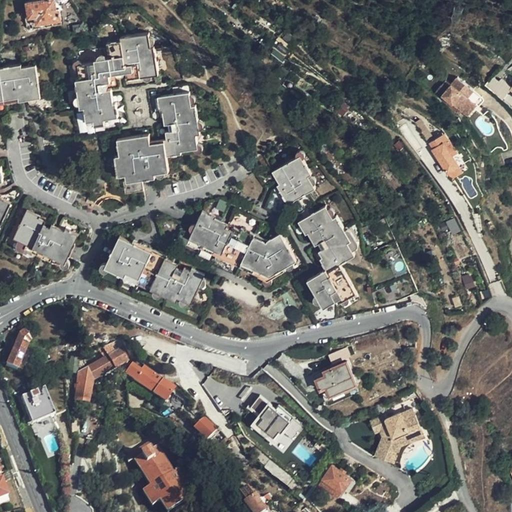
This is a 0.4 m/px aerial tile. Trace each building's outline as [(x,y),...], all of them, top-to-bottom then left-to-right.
[(56,8),(54,0),(26,0),(29,16),(36,15),(37,23),(61,19),(60,8),(56,8)] [(157,72),(152,46),(148,46),(145,30),(119,35),(119,37),(105,40),(107,55),(94,57),(95,60),(76,64),(78,77),(74,77),(79,106),(83,106),(85,120),(117,114),(115,100),(112,100),(110,87),(106,87),(105,82),(109,82),(107,73),(126,70),(127,78),(157,72)] [(39,96),(34,63),(23,65),(22,61),(0,65),(0,98),(18,95),(18,99),(39,96)] [(452,81),(442,94),(438,101),(459,115),(463,110),(463,102),(469,93),(452,81)] [(125,170),(127,180),(141,178),(169,173),(167,156),(180,154),(180,151),(198,148),(195,134),(199,133),(194,102),(189,103),(187,88),(156,94),(158,108),(160,108),(163,121),(165,121),(167,128),(164,128),(165,136),(149,138),(148,131),(117,136),(120,152),(121,164),(124,164),(125,170)] [(438,101),(442,94),(434,89),(429,95),(438,101)] [(478,100),(469,93),(463,102),(463,110),(459,115),(465,119),(478,100)] [(427,139),(434,135),(423,117),(416,121),(427,139)] [(440,145),(450,138),(445,131),(435,139),(440,145)] [(448,148),(454,143),(450,138),(440,145),(435,139),(430,143),(434,149),(433,150),(451,173),(460,165),(453,156),(448,148)] [(401,140),(396,143),(400,149),(405,145),(401,140)] [(460,151),(454,143),(448,148),(453,156),(460,151)] [(316,185),(309,173),(311,172),(300,153),(271,170),(278,183),(276,184),(286,203),(316,185)] [(0,179),(3,179),(0,164),(0,227),(11,201),(0,194),(0,179)] [(460,165),(451,173),(456,179),(466,171),(460,165)] [(141,178),(127,180),(123,181),(125,192),(143,189),(141,178)] [(355,251),(348,239),(350,238),(336,215),(334,216),(326,203),(297,221),(305,234),(307,233),(313,244),(316,242),(321,249),(318,251),(322,257),(319,259),(325,268),(306,279),(322,305),(334,298),(336,301),(355,290),(338,261),(355,251)] [(67,261),(80,232),(65,225),(64,227),(51,221),(50,224),(44,222),(45,219),(39,216),(40,214),(26,207),(13,236),(26,242),(25,246),(51,258),(53,254),(67,261)] [(296,260),(278,231),(268,238),(241,226),(240,228),(234,226),(233,228),(226,225),(227,222),(215,216),(216,215),(202,208),(189,237),(200,242),(199,246),(226,258),(227,254),(259,269),(257,275),(265,278),(296,260)] [(461,230),(456,218),(449,221),(453,233),(461,230)] [(182,268),(176,265),(177,262),(165,256),(166,254),(139,241),(138,244),(117,235),(104,264),(126,274),(127,271),(152,282),(151,285),(177,298),(179,294),(191,300),(204,271),(191,265),(190,268),(183,265),(182,268)] [(476,285),(472,274),(464,277),(468,288),(476,285)] [(16,370),(30,340),(24,331),(18,335),(6,366),(16,370)] [(75,401),(88,403),(88,398),(88,393),(92,380),(128,362),(127,359),(132,356),(121,340),(105,348),(109,356),(77,373),(75,401)] [(316,378),(321,388),(326,386),(330,394),(356,383),(347,361),(331,368),(332,371),(316,378)] [(135,366),(132,364),(127,371),(127,375),(167,399),(172,390),(141,370),(135,366)] [(174,386),(143,367),(141,370),(172,390),(174,386)] [(326,386),(321,388),(326,396),(330,394),(326,386)] [(251,423),(284,451),(305,426),(263,391),(252,404),(261,411),(251,423)] [(24,399),(35,427),(55,419),(45,392),(24,399)] [(396,437),(423,424),(414,406),(403,412),(402,410),(388,416),(386,413),(372,420),(377,431),(384,428),(387,433),(380,453),(397,459),(402,444),(395,441),(396,437)] [(198,426),(213,439),(218,433),(202,420),(198,426)] [(427,433),(423,424),(396,437),(395,441),(402,444),(427,433)] [(165,511),(171,511),(188,502),(182,490),(189,486),(180,471),(173,475),(156,447),(148,454),(143,458),(135,460),(151,487),(144,492),(152,507),(160,503),(165,511)] [(352,477),(333,463),(324,476),(343,489),(352,477)] [(0,501),(11,498),(4,481),(0,482),(0,501)] [(266,511),(268,511),(256,497),(254,498),(247,489),(239,496),(246,504),(244,506),(248,511),(266,511)]
